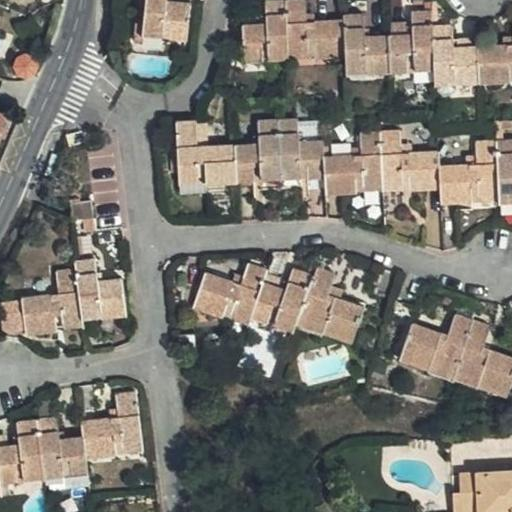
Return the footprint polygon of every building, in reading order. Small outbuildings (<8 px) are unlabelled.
[(177,29),(186,31),(191,0),(144,0),(142,15),(135,14),(132,32),(141,27),(142,21),(162,24),(161,30),(168,32),(167,33),(177,34),(177,29)] [(297,2),(276,4),(281,60),(303,59),(304,65),(339,64),(335,21),(299,23),(297,2)] [(281,60),(276,4),(257,5),(258,26),(235,29),(238,73),(255,72),(255,69),(255,62),(281,60)] [(424,23),(423,9),(401,11),(403,33),(380,35),(384,78),(400,76),(399,54),(404,54),(406,68),(427,67),(424,23)] [(384,78),(380,35),(356,37),(354,14),(335,15),(335,21),(339,64),(339,74),(357,72),(358,77),(366,76),(367,79),(384,78)] [(510,39),(472,42),(475,78),(506,76),(507,70),(511,68),(511,18),(508,18),(510,39)] [(142,21),(141,27),(161,30),(162,24),(142,21)] [(475,78),(472,42),(447,44),(445,22),(424,23),(427,67),(428,75),(449,73),(448,59),(455,59),(456,80),(475,78)] [(281,60),(282,67),(304,65),(303,59),(281,60)] [(255,62),(255,69),(282,67),(281,60),(255,62)] [(319,137),(320,120),(302,120),(301,136),(319,137)] [(292,126),(272,128),(277,176),(296,174),(295,163),(301,163),(302,181),(322,179),(320,163),(319,146),(294,149),(292,126)] [(229,155),(233,191),(250,188),(249,169),(254,168),(256,178),(277,176),(272,128),(251,129),(253,152),(229,155)] [(395,135),(376,136),(380,185),(400,183),(399,172),(405,171),(407,192),(438,188),(436,167),(434,154),(397,157),(395,135)] [(322,179),(324,198),(354,196),(352,175),(357,174),(359,187),(380,185),(376,136),(354,138),(356,160),(320,163),(322,179)] [(499,189),(499,197),(511,195),(511,137),(494,140),(499,189)] [(200,193),(233,191),(229,155),(191,158),(189,138),(167,139),(171,183),(192,181),(192,172),(198,171),(200,187),(200,193)] [(438,188),(439,202),(469,199),(467,178),(474,177),(475,191),(499,189),(494,140),(471,142),(472,165),(436,167),(438,188)] [(192,181),(171,183),(171,189),(200,187),(198,171),(192,172),(192,181)] [(256,184),(278,181),(277,176),(256,178),(256,184)] [(380,185),(381,191),(400,189),(400,183),(380,185)] [(89,199),(71,201),(72,220),(92,217),(89,199)] [(94,255),(74,257),(75,266),(82,311),(102,309),(100,296),(107,295),(110,315),(128,312),(124,276),(98,278),(94,255)] [(226,314),(245,321),(246,317),(258,284),(260,277),(262,270),(242,263),(234,284),(201,273),(188,309),(217,320),(225,298),(231,300),(226,314)] [(65,321),(83,319),(82,311),(75,266),(56,268),(59,292),(22,296),(27,335),(58,331),(55,309),(63,308),(65,321)] [(282,291),(258,284),(246,317),(262,322),(270,303),(277,305),(273,318),(294,325),(312,275),(291,268),(285,285),(282,291)] [(336,276),(314,268),(312,275),(294,325),(319,334),(321,330),(349,341),(363,308),(328,296),(336,276)] [(285,285),(260,277),(258,284),(282,291),(285,285)] [(450,382),(472,322),(452,315),(444,336),(410,325),(398,359),(427,369),(426,373),(450,382)] [(270,324),(292,331),(294,325),(273,318),(270,324)] [(490,327),(472,322),(450,382),(476,391),(478,387),(505,397),(511,376),(511,359),(483,349),(490,327)] [(110,416),(84,419),(85,435),(88,457),(116,454),(114,436),(121,435),(122,445),(144,442),(138,391),(117,393),(118,405),(108,406),(110,416)] [(40,420),(44,473),(46,473),(72,470),(72,472),(89,470),(88,457),(85,435),(63,438),(61,417),(40,420)] [(0,448),(0,469),(1,480),(7,479),(16,478),(16,476),(44,473),(40,420),(20,422),(22,446),(0,448)] [(72,470),(46,473),(48,484),(90,479),(89,470),(72,472),(72,470)] [(511,511),(511,474),(499,476),(463,478),(464,494),(472,493),(472,511),(511,511)] [(472,511),(472,493),(464,494),(458,494),(459,511),(472,511)]
